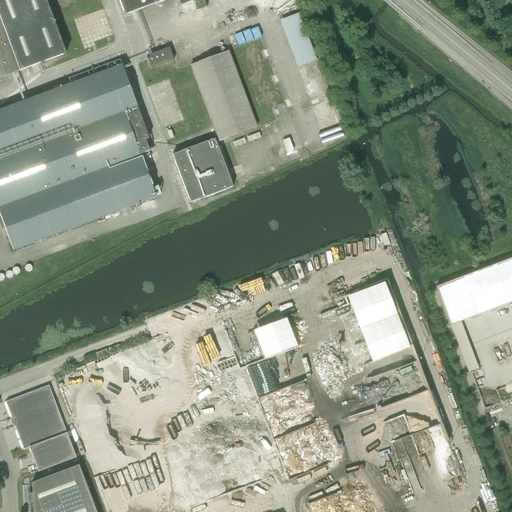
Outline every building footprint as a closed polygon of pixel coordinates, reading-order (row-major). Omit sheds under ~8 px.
[(0,0),(0,77),(65,54),(45,0),(0,0)] [(119,0),(125,16),(165,0),(119,0)] [(179,0),(185,15),(207,6),(204,0),(179,0)] [(151,69),(173,60),(168,48),(146,57),(151,69)] [(219,141),(256,127),(228,51),(191,65),(219,141)] [(139,155),(149,151),(145,140),(148,139),(121,66),(0,110),(0,214),(13,250),(155,197),(139,155)] [(190,202),(232,187),(215,140),(173,155),(190,202)] [(511,258),(436,287),(451,326),(511,302),(511,258)] [(39,472),(76,457),(49,385),(6,402),(24,449),(29,447),(39,472)] [(96,511),(79,464),(32,482),(33,511),(96,511)]
